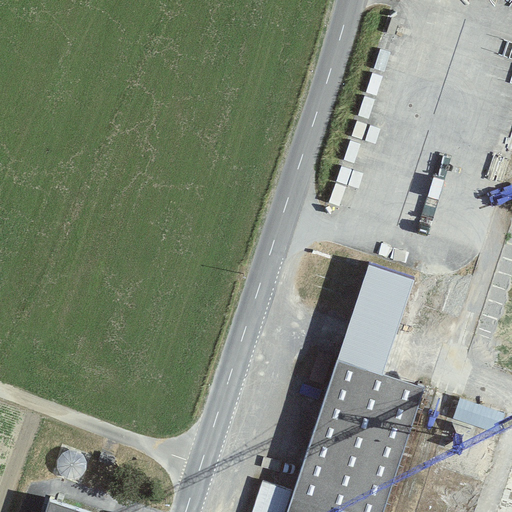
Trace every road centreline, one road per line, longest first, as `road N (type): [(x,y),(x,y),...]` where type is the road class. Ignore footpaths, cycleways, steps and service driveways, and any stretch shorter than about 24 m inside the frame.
road 1 (tertiary): [(350,0),(189,511)]
road 2 (track): [(204,467),(0,389)]
